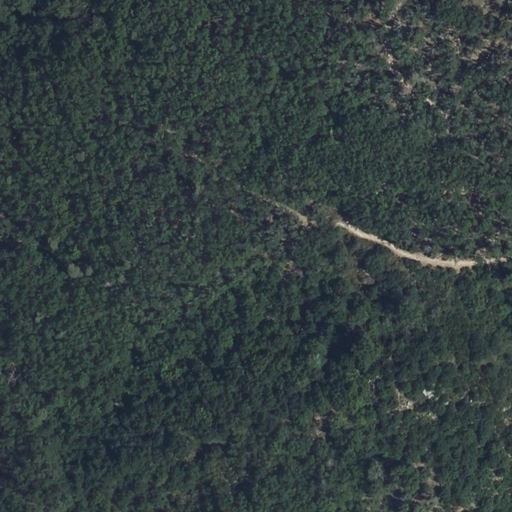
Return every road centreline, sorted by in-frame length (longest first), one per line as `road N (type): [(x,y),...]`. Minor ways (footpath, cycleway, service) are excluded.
road 1 (track): [(349,228),(258,197),(162,120),(48,0)]
road 2 (track): [(402,0),(389,21),(381,86),(437,153),(411,181),(370,199),(349,228)]
road 3 (track): [(511,255),(427,261),(349,228)]
